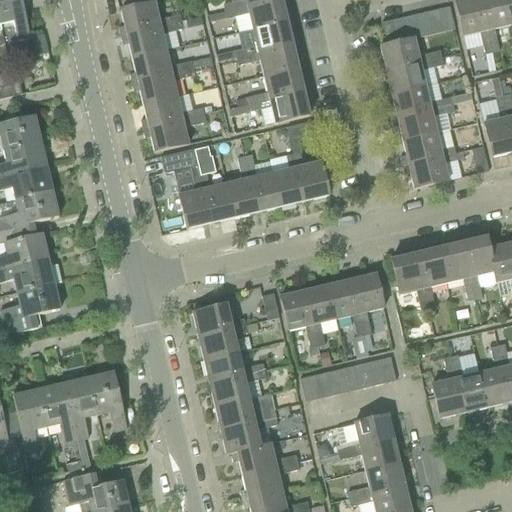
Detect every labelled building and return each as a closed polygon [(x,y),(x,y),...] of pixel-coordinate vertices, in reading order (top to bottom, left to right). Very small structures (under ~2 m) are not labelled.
[(19,0),(0,0),(0,26),(12,24),(16,43),(29,41),(19,0)] [(222,6),(224,13),(280,1),(279,0),(243,0),(243,1),(222,6)] [(491,55),(477,0),(471,0),(453,4),(461,39),(478,35),(483,57),(491,55)] [(502,0),(477,0),(491,55),(498,53),(493,32),(509,28),(502,0)] [(511,0),(502,0),(509,28),(511,27),(511,0)] [(247,16),(251,32),(286,24),(280,1),(224,13),(225,21),(247,16)] [(116,30),(118,39),(180,24),(179,17),(157,22),(153,5),(118,13),(122,28),(116,30)] [(437,12),(442,34),(454,32),(448,9),(437,12)] [(426,14),(431,37),(442,34),(437,12),(426,14)] [(414,17),(420,40),(431,37),(426,14),(414,17)] [(408,42),(413,41),(420,40),(414,17),(403,20),(408,42)] [(403,20),(392,22),(397,45),(408,42),(403,20)] [(380,25),(386,48),(397,45),(392,22),(380,25)] [(126,47),(129,61),(164,52),(161,36),(182,31),(180,24),(118,39),(121,48),(126,47)] [(240,51),(214,57),(216,65),(235,60),(291,47),(286,24),(251,32),(236,35),(236,37),(240,51)] [(377,66),(379,75),(440,60),(438,53),(417,58),(413,41),(408,42),(397,45),(386,48),(378,50),(381,65),(377,66)] [(258,62),(262,79),(297,71),(291,47),(235,60),(236,67),(258,62)] [(127,76),(130,85),(192,71),(190,65),(190,63),(168,68),(164,52),(129,61),(133,75),(127,76)] [(386,83),(389,97),(424,89),(420,73),(442,68),(440,60),(379,75),(381,84),(386,83)] [(201,62),(190,65),(192,71),(202,68),(201,62)] [(137,93),(140,107),(176,99),(172,83),(193,78),(192,71),(130,85),(132,94),(137,93)] [(244,99),(246,107),(302,94),(297,71),(262,79),(266,94),(244,99)] [(0,89),(18,85),(15,73),(0,76),(0,89)] [(0,101),(21,97),(18,85),(0,89),(0,101)] [(393,111),(387,112),(390,121),(451,107),(450,100),(439,102),(435,86),(424,89),(389,97),(393,111)] [(302,94),(246,107),(247,114),(259,111),(269,109),(273,127),(308,118),(302,94)] [(511,111),(509,96),(501,98),(511,144),(511,111)] [(186,97),(176,99),(180,115),(190,112),(186,97)] [(495,103),(478,107),(482,125),(486,141),(490,160),(511,155),(511,144),(501,98),(494,100),(495,103)] [(139,123),(141,132),(203,117),(201,110),(190,112),(180,115),(176,99),(140,107),(144,122),(139,123)] [(236,109),(246,107),(244,99),(234,102),(236,109)] [(230,118),(247,114),(246,107),(236,109),(228,111),(230,118)] [(451,107),(390,121),(392,131),(397,129),(400,144),(435,135),(448,132),(445,116),(453,114),(451,107)] [(273,127),(269,109),(259,111),(263,129),(273,127)] [(203,117),(141,132),(143,141),(148,140),(152,155),(187,147),(183,130),(204,124),(203,117)] [(33,119),(0,126),(0,153),(1,154),(39,145),(33,119)] [(312,136),(309,124),(285,130),(288,141),(312,136)] [(279,133),(276,136),(277,140),(281,142),(285,141),(286,138),(285,134),(282,132),(279,133)] [(398,159),(401,168),(445,158),(447,165),(454,163),(451,149),(439,151),(435,135),(400,144),(404,158),(398,159)] [(0,167),(0,180),(45,170),(39,145),(1,154),(4,167),(0,167)] [(206,149),(192,153),(192,155),(194,161),(194,163),(195,167),(198,178),(205,177),(214,175),(211,159),(209,160),(206,149)] [(470,152),(475,176),(487,173),(481,149),(470,152)] [(192,152),(159,159),(161,168),(163,175),(165,175),(171,173),(178,171),(195,167),(194,161),(192,155),(192,153),(192,152)] [(287,171),(271,175),(280,210),(303,205),(293,164),(301,162),(299,155),(284,158),(287,171)] [(251,157),(243,159),(256,216),(280,210),(271,175),(256,179),(251,157)] [(445,158),(401,168),(403,177),(408,176),(412,191),(447,183),(443,166),(447,165),(445,158)] [(241,182),(225,186),(233,221),(256,216),(243,159),(236,161),(241,182)] [(302,168),(301,162),(293,164),(303,205),(327,199),(319,164),(302,168)] [(178,171),(171,173),(177,197),(185,232),(210,227),(200,186),(193,188),(191,180),(198,178),(195,167),(178,171)] [(0,193),(10,191),(13,204),(51,195),(45,170),(0,180),(0,193)] [(191,180),(193,188),(200,186),(210,227),(233,221),(225,186),(209,190),(205,177),(198,178),(191,180)] [(0,246),(2,246),(31,238),(28,227),(57,220),(51,195),(13,204),(16,217),(0,220),(0,246)] [(0,272),(46,262),(40,236),(31,238),(2,246),(6,259),(0,260),(0,272)] [(483,239),(460,245),(474,302),(481,300),(475,278),(492,274),(485,245),(483,239)] [(494,242),(485,245),(492,274),(495,285),(511,281),(511,285),(511,251),(510,244),(496,248),(494,242)] [(460,245),(437,250),(446,286),(461,282),(466,304),(467,303),(474,302),(460,245)] [(437,250),(414,256),(427,313),(434,311),(429,290),(430,290),(446,286),(437,250)] [(91,256),(83,258),(85,266),(93,264),(91,256)] [(414,256),(390,261),(394,281),(398,297),(414,293),(419,315),(421,314),(427,313),(414,256)] [(46,262),(0,272),(0,285),(11,283),(14,296),(52,287),(60,285),(55,268),(48,270),(46,262)] [(374,276),(350,282),(363,339),(370,337),(365,316),(366,315),(382,311),(379,296),(374,276)] [(350,282),(327,287),(335,322),(350,319),(356,340),(363,339),(350,282)] [(52,287),(14,296),(17,309),(0,312),(0,321),(4,339),(39,331),(39,330),(34,331),(32,331),(29,319),(32,319),(58,313),(52,287)] [(327,287),(304,293),(317,349),(317,350),(323,348),(318,327),(319,326),(335,322),(327,287)] [(304,293),(279,299),(284,318),(288,334),(304,330),(309,351),(310,351),(317,350),(317,349),(304,293)] [(260,300),(266,324),(278,321),(272,297),(260,300)] [(190,316),(196,340),(237,330),(236,323),(230,325),(226,308),(190,316)] [(237,330),(196,340),(201,363),(237,355),(233,339),(245,336),(242,322),(236,323),(237,330)] [(370,337),(363,339),(367,355),(374,353),(370,337)] [(367,355),(363,339),(356,340),(349,346),(353,363),(368,359),(367,355)] [(503,346),(496,348),(509,405),(511,404),(511,366),(508,368),(503,346)] [(494,371),(477,375),(486,410),(509,405),(496,348),(488,350),(494,371)] [(326,354),(318,357),(321,369),(329,367),(326,354)] [(201,363),(207,387),(264,374),(262,366),(241,371),(237,355),(201,363)] [(456,357),(449,359),(462,416),(486,410),(477,375),(462,379),(456,357)] [(462,416),(449,359),(442,361),(447,382),(430,386),(438,422),(462,416)] [(389,360),(378,362),(383,386),(395,383),(389,360)] [(378,362),(366,365),(372,388),(383,386),(378,362)] [(366,365),(355,368),(361,391),(372,388),(366,365)] [(355,368),(344,370),(349,394),(361,391),(355,368)] [(344,370),(332,373),(338,396),(349,394),(344,370)] [(332,373),(321,376),(327,399),(338,396),(332,373)] [(248,401),(258,399),(255,384),(266,381),(264,374),(207,387),(212,410),(248,402),(248,401)] [(112,375),(86,381),(95,418),(108,415),(113,434),(125,431),(112,375)] [(321,376),(310,378),(315,402),(327,399),(321,376)] [(315,402),(310,378),(298,381),(304,404),(315,402)] [(86,381),(61,387),(75,443),(87,441),(82,421),(95,418),(86,381)] [(61,387),(36,393),(45,430),(58,427),(62,446),(75,443),(61,387)] [(18,428),(11,429),(15,448),(22,446),(24,455),(36,452),(32,433),(45,430),(36,393),(11,399),(18,428)] [(248,402),(212,410),(218,433),(274,421),(268,397),(258,400),(248,402)] [(0,415),(0,451),(15,448),(11,429),(4,431),(0,415)] [(352,426),(334,430),(338,447),(335,448),(336,455),(393,442),(387,418),(352,426)] [(218,433),(224,457),(259,449),(255,433),(276,428),(274,421),(218,433)] [(82,442),(75,443),(78,455),(84,453),(82,442)] [(359,458),(363,474),(398,465),(393,442),(336,455),(337,456),(338,463),(359,458)] [(236,464),(240,478),(296,465),(294,458),(273,463),(269,447),(259,449),(224,457),(224,458),(229,456),(231,465),(236,464)] [(337,456),(318,461),(318,462),(319,467),(338,463),(337,456)] [(238,494),(240,503),(280,493),(277,477),(298,472),(296,465),(240,478),(243,493),(238,494)] [(346,495),(347,502),(404,489),(398,465),(363,474),(367,490),(346,495)] [(62,511),(111,511),(127,508),(121,484),(93,490),(90,478),(97,477),(97,475),(61,484),(67,509),(62,510),(62,511)] [(38,489),(21,493),(23,504),(41,499),(38,489)] [(348,502),(347,502),(349,509),(371,504),(372,511),(408,511),(409,511),(404,489),(348,502)] [(243,511),(247,511),(305,511),(307,511),(305,504),(284,509),(280,493),(240,503),(241,511),(243,511)]
